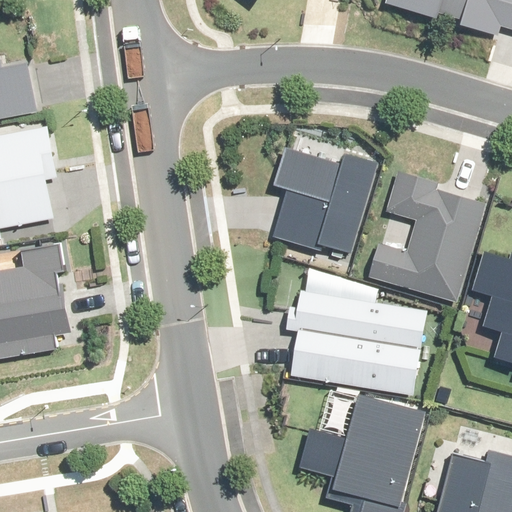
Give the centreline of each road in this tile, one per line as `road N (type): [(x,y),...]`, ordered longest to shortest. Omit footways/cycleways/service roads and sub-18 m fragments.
road 1 (residential): [(148,77),(351,71),(511,113)]
road 2 (tertiary): [(148,77),(198,413)]
road 3 (residential): [(0,443),(198,413)]
